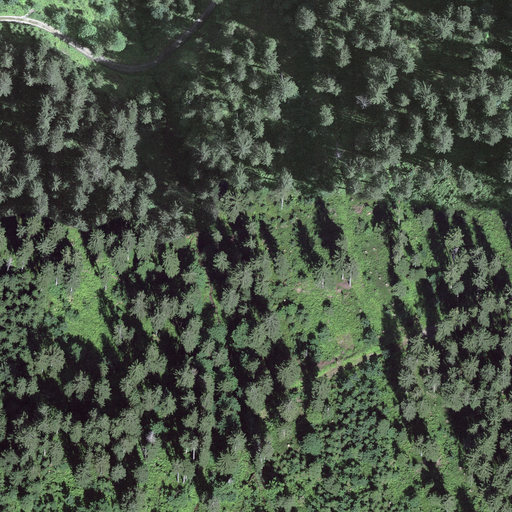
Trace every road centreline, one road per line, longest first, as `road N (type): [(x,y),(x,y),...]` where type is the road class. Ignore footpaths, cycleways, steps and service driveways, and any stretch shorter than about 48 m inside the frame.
road 1 (track): [(215,0),(163,58),(136,68),(105,62),(43,25),(0,17)]
road 2 (track): [(511,295),(421,331),(377,362)]
